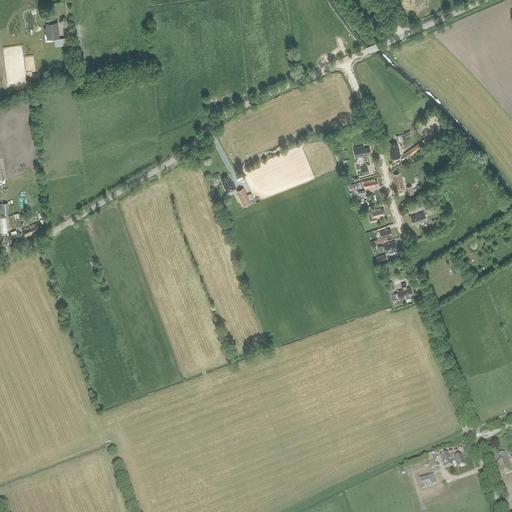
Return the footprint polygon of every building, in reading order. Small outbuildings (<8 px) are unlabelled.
[(59,38),(57,22),(45,24),(46,28),(44,28),(44,34),(46,34),(47,39),(59,38)] [(53,39),(54,46),(68,45),(67,37),(53,39)] [(424,146),(420,142),(403,155),(407,159),(414,154),(424,146)] [(391,159),(400,157),(398,148),(397,143),(390,144),(391,151),(390,151),(391,159)] [(365,156),(371,155),(370,148),(364,149),(363,146),(353,149),(356,159),(358,158),(357,157),(360,157),(360,158),(364,157),(364,156),(365,156)] [(369,174),(367,166),(361,168),(363,176),(369,174)] [(402,183),(403,183),(402,180),(401,180),(401,178),(400,173),(394,175),(395,180),(394,181),(396,190),(404,188),(403,184),(402,184),(402,183)] [(227,193),(236,189),(233,182),(232,183),(231,180),(230,181),(227,175),(220,179),(223,184),(227,193)] [(374,179),(366,181),(363,181),(364,189),(374,187),(374,188),(378,187),(377,180),(375,181),(374,179)] [(350,191),(356,189),(360,188),(358,182),(348,185),(350,191)] [(241,202),(243,206),(250,203),(251,204),(254,203),(252,199),(252,200),(249,201),(243,188),(236,191),(241,202)] [(7,203),(0,203),(0,208),(1,216),(9,216),(7,203)] [(438,215),(444,213),(441,205),(435,208),(438,215)] [(371,212),(368,213),(371,223),(377,221),(377,218),(379,217),(379,216),(385,215),(384,209),(381,210),(380,209),(371,212)] [(420,222),(421,223),(427,221),(423,212),(417,214),(417,215),(411,217),(413,224),(415,223),(416,225),(419,224),(418,223),(420,222)] [(14,220),(13,217),(13,215),(11,215),(9,216),(11,223),(12,228),(22,226),(21,218),(20,218),(14,220)] [(37,229),(42,227),(40,222),(34,224),(35,225),(28,227),(22,229),(26,237),(32,235),(31,232),(37,230),(37,229)] [(382,239),(379,240),(372,242),(373,246),(388,241),(387,238),(390,237),(390,235),(391,234),(390,230),(388,230),(388,229),(379,232),(382,239)] [(392,249),(396,248),(394,242),(384,245),(387,253),(393,251),(392,249)] [(378,263),(387,259),(385,254),(376,257),(378,263)] [(391,295),(393,301),(396,300),(399,298),(400,299),(405,297),(406,298),(411,297),(410,294),(412,294),(410,287),(407,288),(406,287),(407,286),(406,283),(401,284),(403,288),(404,289),(397,292),(397,293),(394,294),(391,295)] [(501,475),(511,471),(511,469),(509,460),(508,458),(506,452),(497,455),(499,461),(496,462),(501,475)] [(434,453),(427,455),(431,468),(439,466),(434,453)] [(458,467),(465,465),(462,455),(456,457),(455,454),(449,456),(448,453),(440,455),(445,468),(453,465),(452,463),(456,462),(458,467)] [(441,473),(428,477),(429,482),(438,479),(440,483),(444,482),(441,473)]
